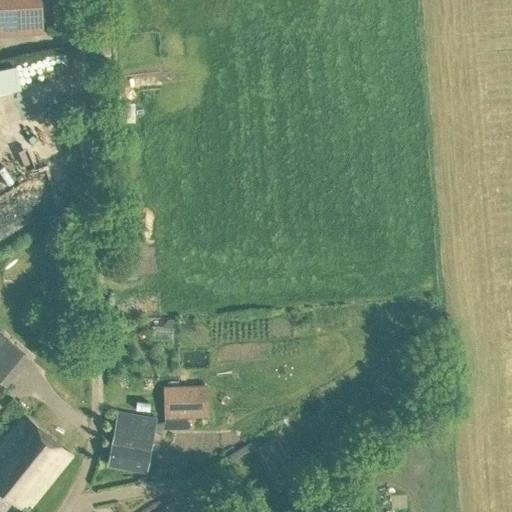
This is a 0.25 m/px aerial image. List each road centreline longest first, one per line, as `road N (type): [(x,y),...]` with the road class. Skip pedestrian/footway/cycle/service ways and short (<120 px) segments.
road 1 (track): [(72,0),(97,280)]
road 2 (residential): [(97,280),(96,430),(60,511)]
